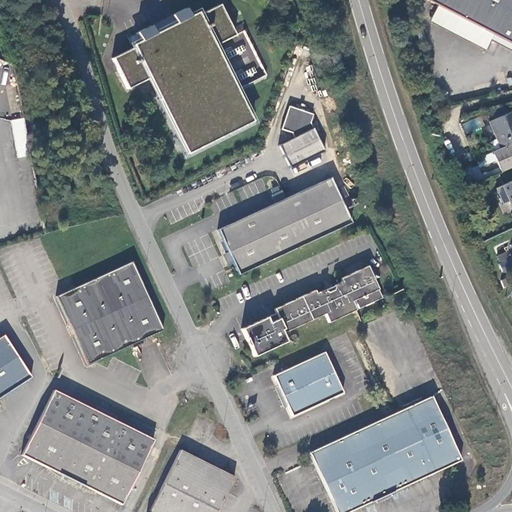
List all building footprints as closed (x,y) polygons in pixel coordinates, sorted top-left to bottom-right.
[(511,0),(428,0),(437,5),(432,17),(488,45),(494,35),(511,44),(511,0)] [(245,31),(236,35),(221,5),(200,15),(198,13),(190,17),(186,9),(172,16),(176,24),(141,41),(132,45),(134,48),(113,58),(128,89),(149,79),(187,155),(253,122),(237,90),(267,76),(245,31)] [(172,16),(137,33),(141,41),(176,24),(172,16)] [(286,108),(279,129),(288,131),(290,133),(292,138),(278,145),(288,166),(322,149),(308,121),(310,115),(286,108)] [(491,152),(501,172),(511,167),(511,111),(489,122),(501,148),(491,152)] [(23,116),(10,118),(18,158),(31,156),(23,116)] [(330,178),(216,231),(237,275),(351,222),(330,178)] [(511,181),(495,189),(506,215),(511,212),(511,181)] [(75,287),(55,296),(86,363),(129,344),(152,333),(161,329),(130,262),(75,287)] [(277,313),(242,330),(247,339),(255,358),(288,342),(284,334),(325,314),(330,323),(355,311),(351,302),(354,300),(358,309),(381,298),(368,270),(366,267),(340,279),(341,282),(335,285),(335,290),(331,292),(323,290),(314,295),(313,291),(275,309),(277,313)] [(6,337),(0,340),(0,400),(33,378),(6,337)] [(324,354),(275,377),(279,387),(275,389),(284,406),(288,405),(293,415),(342,392),(324,354)] [(154,439),(55,390),(22,456),(48,468),(54,477),(82,490),(99,493),(122,505),(154,439)] [(431,398),(311,454),(313,459),(337,511),(346,511),(375,499),(392,491),(460,459),(431,398)] [(234,477),(180,451),(149,511),(216,511),(227,490),(234,477)]
